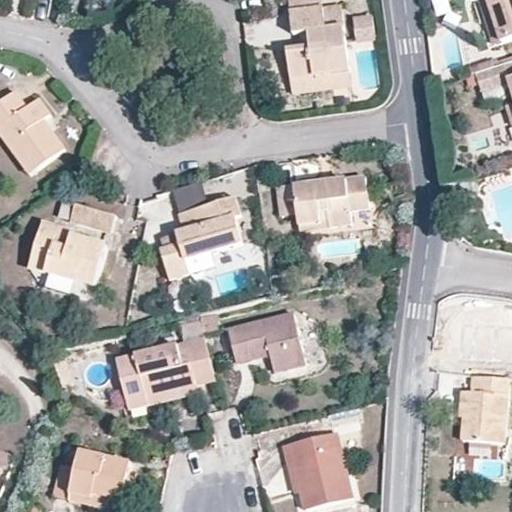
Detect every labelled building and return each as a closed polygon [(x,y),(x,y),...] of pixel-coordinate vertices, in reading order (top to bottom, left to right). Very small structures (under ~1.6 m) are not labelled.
[(324,10),(322,0),(289,0),(291,14),(324,10)] [(502,45),(487,0),(483,0),(479,2),(494,48),(502,45)] [(511,0),(487,0),(502,45),(511,42),(511,0)] [(345,28),(342,8),(324,10),(326,30),(345,28)] [(351,74),(345,28),(326,30),(324,10),(291,14),(294,36),(301,35),(309,34),(311,49),(303,50),(288,52),(292,82),(351,74)] [(67,26),(70,14),(63,12),(60,25),(67,26)] [(376,42),(373,17),(354,19),(357,45),(376,42)] [(311,49),(309,34),(301,35),(303,50),(311,49)] [(476,77),(495,71),(492,62),(471,69),(474,78),(476,77)] [(511,65),(495,71),(476,77),(482,93),(511,84),(511,87),(511,65)] [(353,89),(351,74),(292,82),(293,96),(353,89)] [(45,121),(52,116),(40,101),(28,110),(16,93),(0,105),(0,134),(9,147),(15,143),(37,173),(66,151),(51,130),(47,133),(41,125),(45,121)] [(51,130),(45,121),(41,125),(47,133),(51,130)] [(37,173),(15,143),(9,147),(31,177),(37,173)] [(371,211),(366,180),(296,189),(295,186),(279,189),(283,219),(299,217),(301,227),(330,223),(331,229),(353,227),(351,213),(371,211)] [(210,207),(202,183),(173,192),(181,216),(210,207)] [(245,246),(236,219),(242,218),(236,199),(210,207),(181,216),(187,233),(178,236),(181,247),(165,251),(162,252),(172,283),(216,269),(212,255),(245,246)] [(118,218),(77,207),(72,224),(112,235),(118,218)] [(331,229),(330,223),(301,227),(301,233),(331,229)] [(97,290),(109,249),(75,238),(61,234),(62,230),(44,224),(33,261),(50,266),(48,276),(97,290)] [(76,234),(62,230),(61,234),(75,238),(76,234)] [(181,247),(178,236),(162,241),(165,251),(181,247)] [(48,276),(50,266),(33,261),(30,271),(48,276)] [(219,330),(215,315),(200,319),(204,334),(219,330)] [(307,367),(294,315),(230,332),(238,366),(272,357),(276,375),(307,367)] [(204,334),(200,319),(181,324),(185,339),(204,334)] [(511,320),(493,319),(491,333),(511,335),(511,320)] [(205,339),(204,334),(185,339),(186,344),(205,339)] [(216,383),(205,339),(186,344),(117,361),(131,412),(150,407),(148,401),(197,388),(216,383)] [(75,384),(67,361),(55,366),(64,388),(75,384)] [(505,446),(510,381),(474,378),(473,394),(463,394),(461,419),(466,419),(464,443),(505,446)] [(150,407),(199,395),(197,388),(148,401),(150,407)] [(347,467),(339,435),(333,436),(341,469),(347,467)] [(308,511),(355,500),(347,467),(341,469),(333,436),(285,448),(290,468),(295,466),(302,495),(305,511),(308,511)] [(124,503),(129,478),(132,466),(81,453),(77,471),(61,467),(53,498),(70,501),(71,495),(94,500),(94,496),(124,503)] [(302,495),(295,466),(290,468),(297,496),(302,495)] [(124,503),(94,496),(94,500),(71,495),(70,501),(117,511),(129,511),(137,480),(129,478),(124,503)]
